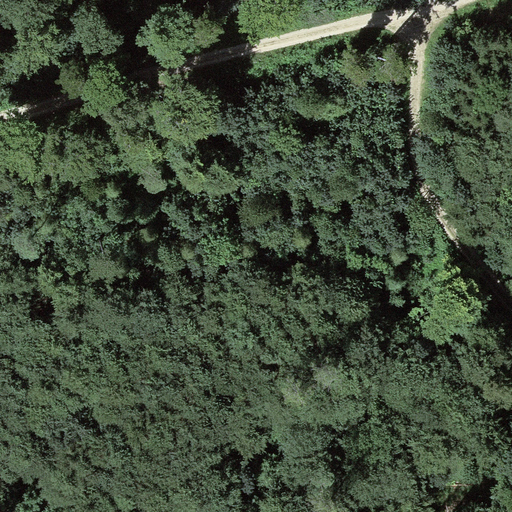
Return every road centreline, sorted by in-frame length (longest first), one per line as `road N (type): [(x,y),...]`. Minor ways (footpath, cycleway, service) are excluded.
road 1 (track): [(0,119),(285,39),(434,7)]
road 2 (track): [(434,7),(411,124),(419,181),(511,310)]
